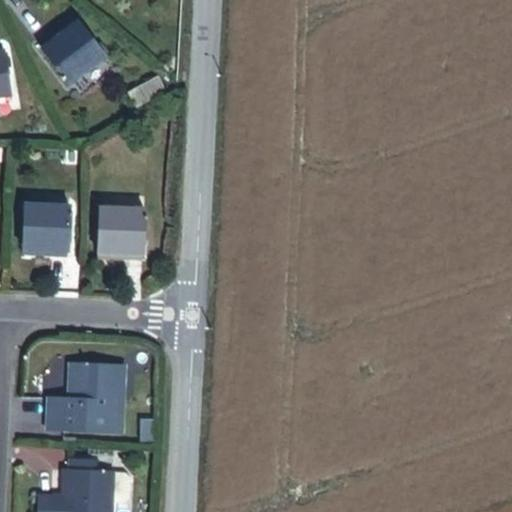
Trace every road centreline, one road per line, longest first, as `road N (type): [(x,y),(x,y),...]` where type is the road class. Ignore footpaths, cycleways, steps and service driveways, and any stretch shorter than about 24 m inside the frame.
road 1 (tertiary): [(187,315),(200,0)]
road 2 (tertiary): [(180,511),(187,315)]
road 3 (residential): [(1,307),(187,315)]
